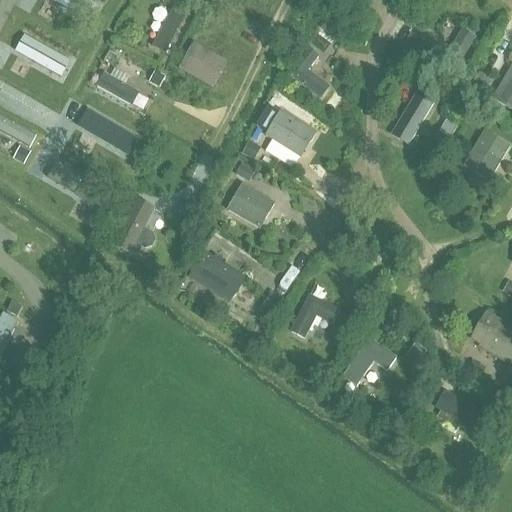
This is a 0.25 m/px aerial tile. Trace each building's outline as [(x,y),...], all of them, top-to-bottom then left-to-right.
[(87,23),(96,7),(83,0),(52,0),(59,4),(58,6),(87,23)] [(186,16),(174,10),(153,49),(165,56),(186,16)] [(337,29),(327,22),(320,30),(330,38),(337,29)] [(415,33),(408,45),(416,50),(424,38),(415,33)] [(321,50),(328,41),(318,34),(311,43),(321,50)] [(427,59),(455,76),(477,42),(464,34),(450,56),(435,46),(427,59)] [(69,63),(24,38),(16,51),(32,60),(30,63),(60,79),(69,63)] [(227,63),(193,44),(178,70),(212,89),(227,63)] [(288,79),(321,103),(330,91),(309,76),(320,61),(308,52),(288,79)] [(138,93),(101,73),(94,87),(131,107),(138,93)] [(155,74),(149,84),(159,90),(165,79),(155,74)] [(472,88),(482,94),(490,80),(480,74),(472,88)] [(511,74),(496,103),(511,112),(511,74)] [(417,93),(391,137),(409,147),(435,104),(417,93)] [(349,117),(357,112),(346,97),(338,102),(349,117)] [(257,125),(266,130),(275,115),(267,109),(257,125)] [(88,113),(79,128),(98,138),(97,140),(127,158),(136,141),(88,113)] [(267,141),(301,162),(316,137),(282,116),(267,141)] [(0,132),(30,149),(36,136),(0,117),(0,132)] [(457,130),(449,125),(444,133),(452,138),(457,130)] [(466,171),(491,185),(511,151),(487,136),(466,171)] [(248,144),(242,156),(253,162),(260,149),(248,144)] [(19,151),(15,160),(24,165),(28,156),(19,151)] [(105,191),(54,162),(45,178),(73,195),(73,196),(95,209),(105,191)] [(237,177),(247,183),(253,173),(243,167),(237,177)] [(229,216),(261,234),(275,209),(244,191),(229,216)] [(145,251),(153,248),(156,242),(153,234),(145,230),(156,209),(138,200),(131,213),(127,211),(110,244),(131,255),(136,246),(145,251)] [(191,283),(231,309),(246,285),(206,259),(191,283)] [(292,301),(301,287),(292,281),(282,295),(292,301)] [(253,319),(266,302),(249,289),(236,306),(253,319)] [(260,312),(272,319),(281,306),(269,298),(260,312)] [(293,338),(306,345),(318,322),(334,330),(341,317),(312,302),(293,338)] [(17,317),(21,308),(13,304),(8,313),(17,317)] [(343,317),(352,322),(358,311),(349,306),(343,317)] [(0,322),(0,358),(18,323),(4,316),(0,322)] [(474,345),(504,362),(506,358),(511,356),(511,332),(489,319),(474,345)] [(369,340),(342,379),(355,389),(373,364),(386,374),(396,360),(369,340)] [(473,363),(467,374),(479,381),(485,370),(473,363)] [(442,411),(434,425),(455,437),(463,423),(466,425),(474,411),(446,395),(438,409),(442,411)] [(494,420),(487,416),(481,427),(489,431),(494,420)]
